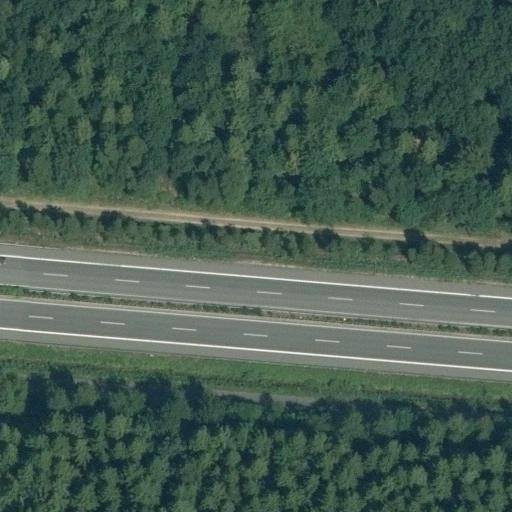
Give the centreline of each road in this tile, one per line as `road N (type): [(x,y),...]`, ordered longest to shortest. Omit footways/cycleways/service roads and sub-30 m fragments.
road 1 (track): [(0,201),(511,245)]
road 2 (trunk): [(0,316),(511,359)]
road 3 (trunk): [(511,314),(0,272)]
